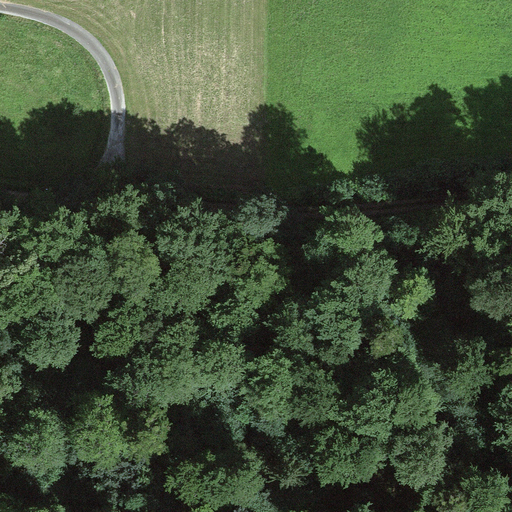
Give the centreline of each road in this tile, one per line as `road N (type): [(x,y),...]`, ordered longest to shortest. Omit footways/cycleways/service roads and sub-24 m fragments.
road 1 (track): [(511,194),(299,214),(104,212),(0,194)]
road 2 (track): [(104,212),(110,90),(94,52),(37,16),(0,9)]
